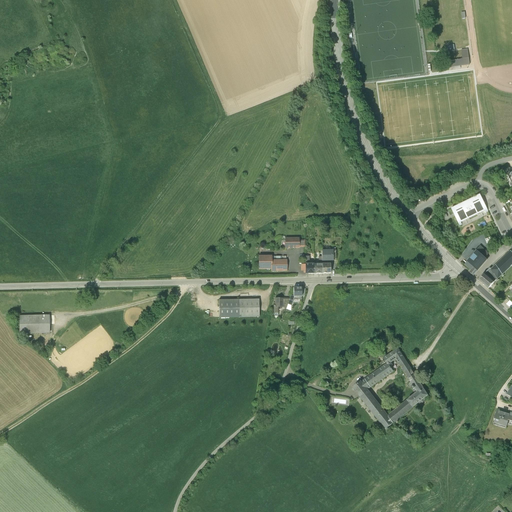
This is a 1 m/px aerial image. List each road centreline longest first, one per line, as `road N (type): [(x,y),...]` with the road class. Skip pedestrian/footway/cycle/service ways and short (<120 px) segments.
road 1 (track): [(95,285),(220,115),(173,0)]
road 2 (tertiary): [(0,286),(314,279)]
road 3 (unclassified): [(314,279),(275,394),(212,448),(174,511)]
road 4 (track): [(181,292),(172,312),(119,358),(0,439)]
road 5 (tertiary): [(335,0),(336,43),(361,132),(409,214)]
road 6 (track): [(184,282),(181,292),(60,317),(51,349),(70,377)]
road 7 (tertiary): [(314,279),(457,268)]
